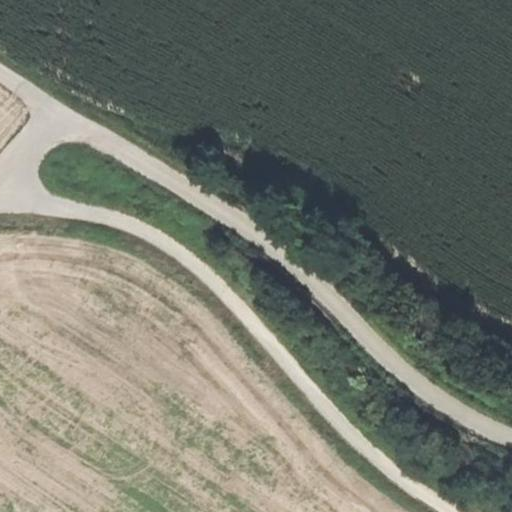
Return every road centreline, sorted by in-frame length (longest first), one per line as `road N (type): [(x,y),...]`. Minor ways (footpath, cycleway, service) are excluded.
road 1 (track): [(453,511),(373,459),(317,404),(265,334),(166,243),(47,204),(0,166)]
road 2 (track): [(511,436),(458,412),(258,235),(56,111)]
